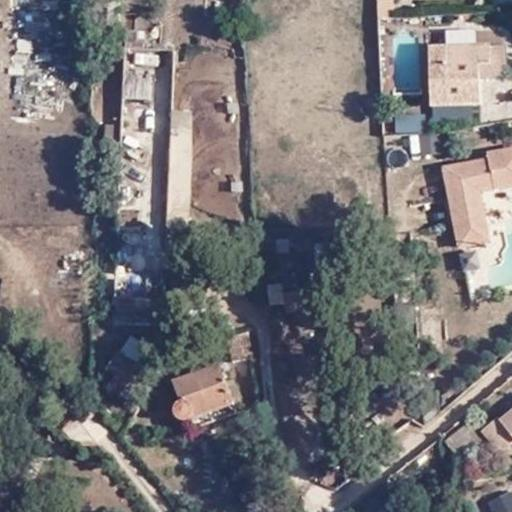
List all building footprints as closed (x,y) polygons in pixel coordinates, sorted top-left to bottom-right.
[(381,0),(382,17),(397,16),(395,0),(381,0)] [(429,30),(430,47),(489,44),(491,74),(497,74),(507,66),(506,42),(497,27),(429,30)] [(489,44),(430,47),(433,103),(479,100),(479,75),(491,74),(489,44)] [(134,55),(133,70),(157,71),(158,56),(134,55)] [(173,57),(153,58),(155,82),(134,83),(135,102),(175,100),(173,57)] [(193,235),(194,113),(172,113),(171,235),(193,235)] [(445,149),(446,131),(433,133),(425,134),(426,150),(445,149)] [(451,197),(511,184),(511,147),(482,153),(485,163),(446,171),(451,197)] [(480,238),(477,221),(460,224),(462,241),(480,238)] [(313,244),(314,293),(285,294),(285,313),(328,313),(327,244),(313,244)] [(409,261),(399,262),(400,274),(410,273),(409,261)] [(116,270),(121,324),(166,321),(164,291),(136,293),(134,269),(116,270)] [(122,400),(141,366),(117,353),(99,387),(122,400)] [(186,414),(188,417),(238,394),(223,359),(174,381),(178,393),(169,402),(171,411),(178,415),(186,414)] [(238,394),(188,417),(193,428),(243,406),(238,394)] [(511,447),(511,432),(508,427),(503,422),(488,433),(504,453),(511,447)] [(488,443),(478,432),(455,448),(463,456),(459,461),(468,469),(482,457),(478,453),(488,443)] [(438,487),(430,470),(417,475),(425,492),(438,487)] [(511,511),(511,496),(490,501),(492,511),(511,511)]
